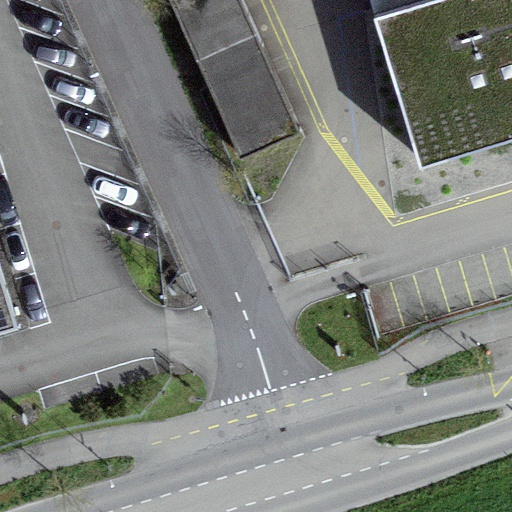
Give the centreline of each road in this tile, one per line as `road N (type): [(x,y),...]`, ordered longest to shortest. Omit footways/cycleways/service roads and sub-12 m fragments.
road 1 (residential): [(301,463),(101,0)]
road 2 (primary): [(301,463),(511,403)]
road 3 (primary): [(145,511),(301,463)]
